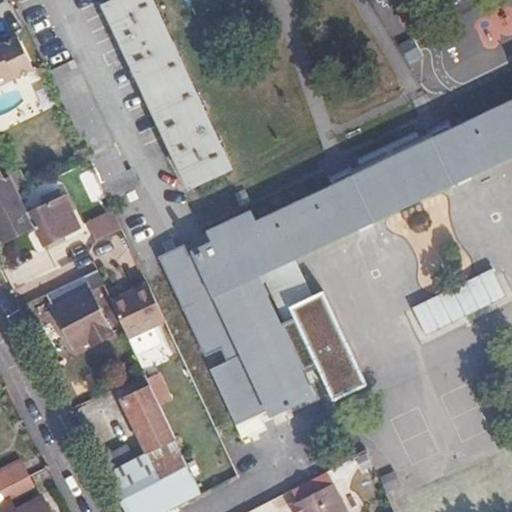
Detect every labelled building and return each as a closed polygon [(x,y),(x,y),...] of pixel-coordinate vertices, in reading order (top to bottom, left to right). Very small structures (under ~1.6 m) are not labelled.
[(151,0),(111,0),(105,3),(188,182),(228,163),(151,0)] [(0,116),(27,102),(13,75),(30,67),(14,36),(0,42),(0,116)] [(411,63),(424,56),(415,38),(402,44),(411,63)] [(87,156),(108,199),(138,185),(130,168),(124,170),(73,61),(48,73),(87,156)] [(213,238),(192,249),(212,290),(214,290),(242,349),(226,356),(227,358),(210,365),(236,420),(267,406),(270,411),(311,392),(254,272),(294,254),(511,151),(511,99),(254,220),(250,210),(209,230),(213,238)] [(0,242),(1,244),(33,228),(25,210),(16,192),(0,158),(0,242)] [(25,210),(33,228),(40,242),(77,224),(56,185),(39,194),(42,201),(25,210)] [(85,220),(93,236),(119,224),(111,207),(85,220)] [(511,293),(500,267),(410,310),(424,339),(511,297),(511,293)] [(89,292),(104,284),(97,270),(47,293),(73,345),(89,337),(92,342),(110,333),(89,292)] [(129,340),(166,322),(148,284),(112,301),(129,340)] [(123,339),(112,345),(120,362),(132,356),(123,339)] [(146,452),(176,437),(150,383),(121,397),(146,452)] [(105,471),(125,511),(158,511),(200,491),(176,437),(146,452),(132,458),(105,471)] [(96,455),(105,471),(132,458),(124,443),(96,455)] [(0,491),(31,475),(23,460),(0,471),(0,491)] [(38,487),(31,475),(0,491),(0,505),(13,499),(38,487)] [(347,511),(333,483),(290,506),(293,511),(347,511)] [(20,510),(13,499),(0,505),(0,506),(3,511),(52,511),(44,497),(20,510)]
